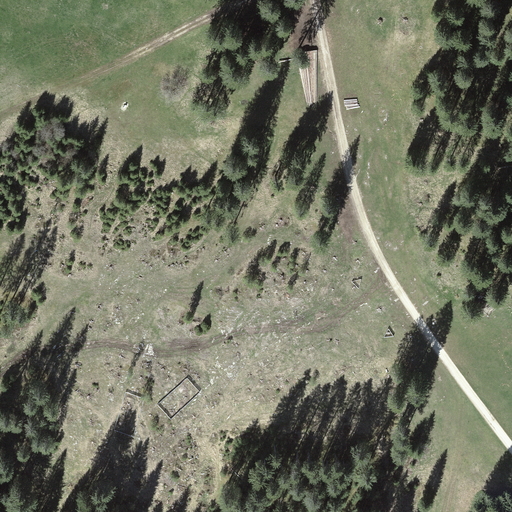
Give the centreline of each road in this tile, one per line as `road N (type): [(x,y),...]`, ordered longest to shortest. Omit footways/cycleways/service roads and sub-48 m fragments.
road 1 (track): [(310,0),(368,233),(511,453)]
road 2 (track): [(246,0),(116,70)]
